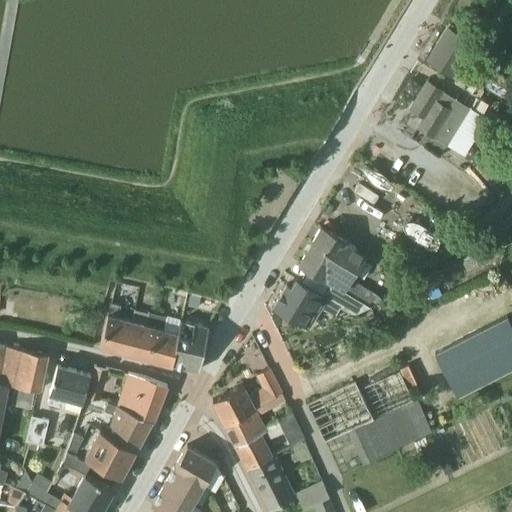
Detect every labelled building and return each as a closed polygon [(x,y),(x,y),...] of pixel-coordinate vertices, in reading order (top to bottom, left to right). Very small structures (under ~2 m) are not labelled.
[(442,68),(457,44),(446,38),(431,61),(442,68)] [(470,107),(444,91),(427,80),(410,108),(423,116),(416,127),(425,133),(420,141),(441,154),(470,107)] [(298,263),(316,273),(330,282),(330,281),(368,304),(375,292),(352,278),(366,255),(362,252),(351,245),(321,226),(298,263)] [(486,250),(462,261),(467,270),(490,259),(486,250)] [(323,294),(313,288),(296,278),(291,286),(286,283),(273,305),(309,327),(321,306),(334,314),(340,306),(353,313),(369,306),(368,305),(368,304),(330,281),(330,282),(323,294)] [(439,285),(427,290),(431,300),(443,294),(439,285)] [(378,294),(375,292),(368,304),(371,305),(382,299),(378,294)] [(106,321),(99,345),(123,351),(134,308),(131,318),(118,314),(121,304),(111,302),(106,321)] [(146,357),(157,314),(134,308),(123,351),(146,357)] [(171,364),(180,319),(157,314),(146,357),(171,364)] [(511,324),(507,314),(435,351),(459,397),(511,369),(511,324)] [(209,326),(190,321),(180,319),(171,364),(199,369),(209,326)] [(41,389),(48,352),(0,343),(0,380),(9,382),(41,389)] [(84,396),(90,372),(57,364),(47,402),(62,407),(64,398),(83,402),(84,396)] [(100,400),(108,367),(92,365),(90,372),(84,396),(100,400)] [(223,419),(281,390),(269,367),(255,374),(261,386),(248,393),(243,383),(212,399),(223,419)] [(343,433),(348,430),(363,462),(429,430),(415,399),(413,400),(398,369),(358,387),(355,380),(306,404),(325,441),(343,433)] [(145,375),(127,372),(121,389),(116,404),(151,419),(153,420),(167,384),(145,375)] [(0,430),(9,382),(0,380),(0,430)] [(11,404),(31,407),(34,391),(14,388),(11,404)] [(257,411),(285,399),(281,390),(223,419),(235,444),(267,427),(271,435),(284,429),(296,423),(291,411),(263,424),(257,411)] [(99,428),(99,429),(135,448),(136,449),(151,419),(116,404),(107,401),(104,409),(113,412),(105,432),(103,430),(99,428)] [(24,440),(29,441),(38,443),(42,444),(48,418),(31,415),(24,440)] [(292,444),(304,438),(296,423),(284,429),(292,444)] [(270,436),(271,435),(267,427),(235,444),(247,468),(272,454),(261,432),(267,429),(270,436)] [(135,448),(99,429),(84,456),(103,466),(120,476),(134,450),(135,448)] [(74,431),(68,447),(76,451),(84,436),(74,431)] [(38,443),(29,441),(28,449),(36,450),(38,443)] [(216,461),(187,444),(175,464),(205,481),(216,461)] [(85,473),(90,464),(67,451),(63,461),(85,473)] [(297,496),(286,474),(275,453),(272,454),(247,468),(269,510),(297,496)] [(194,499),(205,481),(175,464),(164,483),(194,499)] [(25,491),(30,480),(26,471),(15,486),(25,491)] [(98,511),(112,489),(95,480),(84,473),(71,496),(67,503),(60,498),(31,482),(30,480),(25,491),(54,507),(53,510),(56,511),(98,511)] [(313,503),(313,504),(329,495),(322,480),(296,492),(303,508),(313,503)] [(186,511),(194,499),(164,483),(152,504),(159,508),(157,511),(186,511)] [(5,503),(16,505),(25,491),(15,486),(10,484),(5,503)] [(316,510),(317,511),(335,511),(329,495),(313,504),(316,510)] [(13,511),(16,505),(5,503),(0,502),(0,511),(13,511)] [(25,511),(27,508),(17,503),(17,504),(16,505),(13,511),(25,511)]
